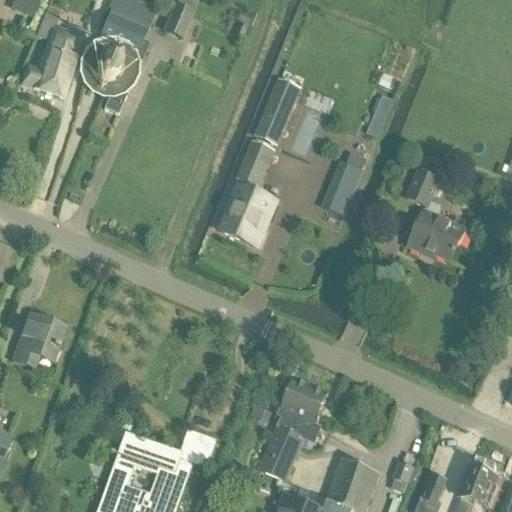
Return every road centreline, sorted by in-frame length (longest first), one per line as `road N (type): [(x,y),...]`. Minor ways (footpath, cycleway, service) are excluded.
road 1 (unclassified): [(284,341),(0,214)]
road 2 (residential): [(511,439),(284,341)]
